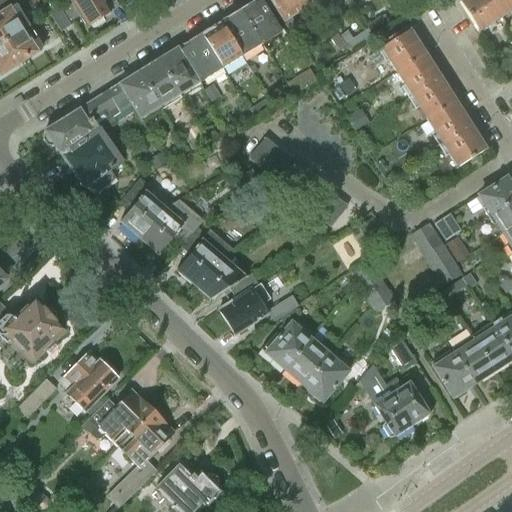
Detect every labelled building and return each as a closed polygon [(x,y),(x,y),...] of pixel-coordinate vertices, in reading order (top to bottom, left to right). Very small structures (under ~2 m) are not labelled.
[(70,0),(72,3),(79,13),(76,15),(77,17),(81,24),(85,22),(88,27),(109,13),(105,8),(115,2),(113,0),(70,0)] [(280,32),(259,0),(254,0),(238,10),(260,44),(272,37),(280,32)] [(291,0),(268,0),(287,29),(294,24),(290,17),(299,12),(291,0)] [(315,0),(291,0),(299,12),(308,6),(312,13),(320,8),(315,0)] [(408,0),(406,0),(390,10),(395,19),(413,7),(408,0)] [(477,32),(499,18),(488,0),(461,0),(458,2),(477,32)] [(511,0),(488,0),(499,18),(511,10),(511,0)] [(61,7),(58,9),(67,23),(77,17),(76,15),(79,13),(72,3),(63,9),(61,7)] [(0,47),(30,29),(15,6),(0,15),(0,47)] [(238,10),(219,22),(241,56),(260,44),(238,10)] [(371,33),(395,19),(390,10),(366,25),(368,28),(371,33)] [(58,11),(49,17),(59,33),(68,28),(58,11)] [(219,22),(200,34),(221,69),(241,56),(219,22)] [(348,52),(373,37),(371,33),(368,28),(343,44),(344,46),(348,52)] [(30,29),(0,47),(0,74),(42,49),(30,29)] [(380,49),(395,73),(424,54),(409,31),(405,33),(403,29),(386,40),(388,44),(380,49)] [(200,34),(180,47),(202,81),(221,69),(200,34)] [(337,34),(329,38),(337,51),(344,46),(343,44),(338,36),(337,34)] [(178,48),(157,61),(178,94),(198,82),(178,48)] [(454,101),(424,54),(395,73),(425,120),(454,101)] [(157,61),(138,73),(159,106),(178,94),(157,61)] [(118,85),(131,106),(139,119),(159,106),(138,73),(118,85)] [(131,106),(118,85),(88,104),(96,117),(92,119),(98,128),(101,133),(115,123),(112,119),(131,106)] [(454,101),(425,120),(456,169),(485,150),(454,101)] [(88,104),(43,132),(42,138),(45,145),(56,147),(59,152),(98,128),(92,119),(96,117),(88,104)] [(121,164),(101,133),(98,128),(59,152),(82,189),(89,184),(94,192),(115,179),(110,171),(121,164)] [(329,227),(346,207),(264,139),(248,159),(329,227)] [(122,198),(132,207),(119,223),(137,239),(163,210),(146,195),(151,189),(139,179),(122,198)] [(505,179),(478,196),(484,205),(480,208),(485,217),(511,200),(511,186),(511,185),(508,185),(505,179)] [(511,200),(485,217),(491,226),(495,223),(501,233),(511,226),(511,200)] [(179,247),(196,228),(186,219),(189,216),(180,208),(172,217),(163,210),(137,239),(157,256),(171,240),(179,247)] [(448,215),(434,224),(444,241),(459,231),(448,215)] [(371,218),(356,228),(364,239),(378,229),(371,218)] [(409,236),(415,247),(434,234),(427,224),(409,236)] [(511,226),(501,233),(507,243),(504,245),(510,254),(511,252),(511,226)] [(219,258),(201,242),(206,237),(196,228),(179,247),(189,255),(175,271),(194,287),(219,258)] [(434,234),(415,247),(421,256),(440,245),(434,234)] [(468,255),(456,236),(444,244),(456,263),(468,255)] [(440,245),(421,256),(428,266),(446,254),(440,245)] [(446,254),(428,266),(434,276),(453,265),(446,254)] [(219,258),(194,287),(209,300),(228,288),(234,299),(257,285),(251,275),(243,279),(219,258)] [(349,274),(356,284),(374,272),(368,262),(349,274)] [(453,265),(434,276),(441,287),(459,275),(453,265)] [(374,272),(356,284),(362,294),(381,282),(374,272)] [(468,274),(462,278),(467,286),(474,282),(468,274)] [(447,299),(467,286),(462,278),(442,291),(447,299)] [(381,282),(362,294),(368,303),(387,292),(381,282)] [(265,313),(259,305),(267,300),(257,285),(234,299),(217,310),(234,336),(266,316),(271,324),(298,307),(292,297),(265,313)] [(387,292),(368,303),(375,314),(393,302),(387,292)] [(62,332),(33,301),(27,307),(21,301),(8,313),(0,304),(0,338),(6,344),(10,340),(31,361),(62,332)] [(511,312),(491,325),(511,357),(511,312)] [(260,350),(284,370),(313,336),(294,320),(280,337),(275,333),(260,350)] [(511,357),(491,325),(471,338),(493,372),(504,365),(503,363),(511,357)] [(313,336),(284,370),(290,375),(289,377),(299,386),(301,384),(302,385),(331,352),(313,336)] [(493,372),(471,338),(449,352),(470,384),(478,379),(479,380),(493,372)] [(398,340),(396,341),(387,347),(402,371),(414,362),(402,344),(398,340)] [(331,352),(302,385),(308,391),(307,392),(317,401),(319,399),(321,402),(350,368),(331,352)] [(470,384),(449,352),(430,364),(441,381),(440,382),(442,385),(443,384),(452,398),(464,390),(463,389),(470,384)] [(99,397),(115,381),(114,379),(115,375),(109,369),(105,370),(88,353),(58,384),(67,392),(65,395),(83,413),(84,413),(89,418),(104,403),(99,397)] [(389,395),(383,386),(372,368),(364,377),(379,401),(372,406),(383,424),(379,426),(387,439),(391,436),(392,437),(409,426),(389,395)] [(430,411),(423,399),(419,401),(408,383),(401,388),(395,379),(383,386),(389,395),(409,426),(427,414),(427,413),(430,411)] [(24,419),(52,390),(43,382),(15,409),(24,419)] [(117,447),(152,412),(140,400),(138,402),(129,393),(114,408),(107,400),(104,403),(89,418),(78,428),(89,434),(91,437),(94,440),(99,441),(102,439),(105,434),(117,447)] [(145,462),(172,435),(163,427),(165,425),(152,412),(117,447),(131,461),(130,462),(136,467),(105,498),(114,508),(142,481),(143,482),(146,480),(155,471),(145,462)] [(178,469),(156,492),(176,511),(194,511),(201,505),(203,507),(204,505),(206,507),(219,493),(199,474),(195,478),(192,475),(188,479),(178,469)]
